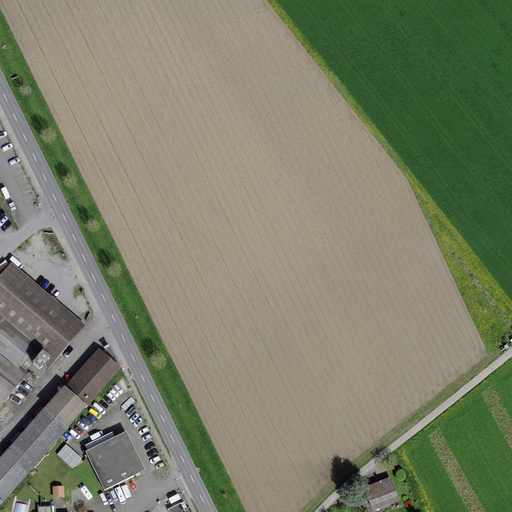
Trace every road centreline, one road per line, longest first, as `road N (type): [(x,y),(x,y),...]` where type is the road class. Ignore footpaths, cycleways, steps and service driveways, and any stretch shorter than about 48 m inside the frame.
road 1 (secondary): [(57,206),(186,468)]
road 2 (track): [(511,353),(323,511)]
road 3 (secondary): [(0,89),(57,206)]
